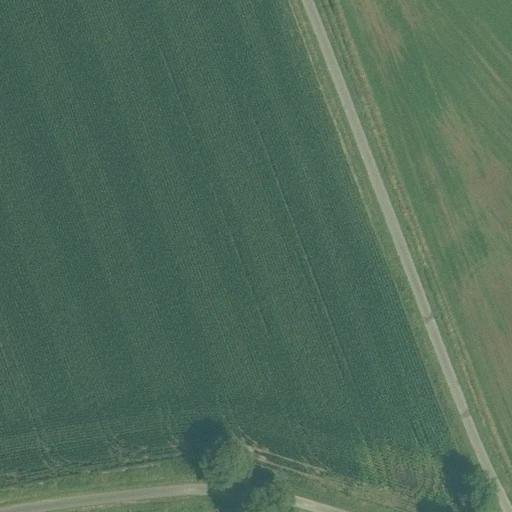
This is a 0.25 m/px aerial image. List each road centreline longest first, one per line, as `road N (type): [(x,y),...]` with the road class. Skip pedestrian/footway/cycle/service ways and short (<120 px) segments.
road 1 (track): [(509,511),(464,416),(306,0)]
road 2 (unclassified): [(43,511),(175,494),(257,495),(313,511)]
